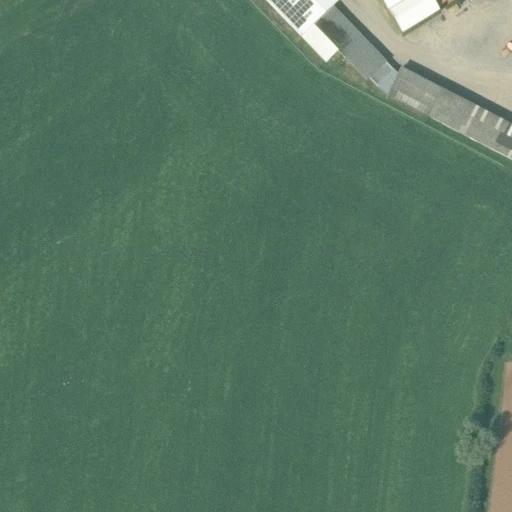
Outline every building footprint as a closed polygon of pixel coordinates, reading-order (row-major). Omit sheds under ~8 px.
[(340,0),(265,0),(301,37),(332,8),(340,0)] [(380,0),(402,34),(438,11),(431,0),(380,0)] [(332,8),(301,37),(326,63),(357,33),(332,8)] [(385,63),(361,38),(342,56),(366,82),(369,79),(385,63)] [(385,63),(369,79),(377,87),(393,72),(385,63)] [(442,91),(401,70),(388,95),(428,117),(442,91)] [(511,127),(442,91),(428,117),(511,160),(511,127)]
